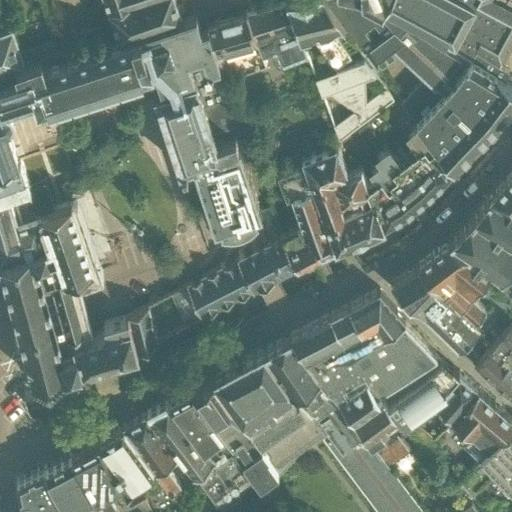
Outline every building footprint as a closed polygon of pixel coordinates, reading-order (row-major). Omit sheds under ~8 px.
[(104,0),(118,38),(181,18),(174,0),(104,0)] [(310,33),(338,70),(355,63),(330,28),(338,24),(342,23),(344,26),(368,57),(411,25),(382,7),(362,0),(292,0),(287,2),(299,35),(310,33)] [(362,0),(382,7),(411,25),(471,61),(475,55),(506,74),(502,80),(511,86),(511,84),(504,79),(508,72),(509,72),(508,72),(509,70),(501,65),(511,44),(511,22),(477,4),(479,0),(362,0)] [(246,11),(262,54),(271,50),(276,63),(283,65),(306,56),(299,35),(287,2),(246,11)] [(208,21),(226,74),(265,62),(262,54),(246,11),(208,21)] [(0,166),(18,161),(6,123),(8,122),(13,115),(150,70),(157,91),(155,92),(179,165),(181,164),(182,166),(186,165),(185,163),(193,161),(215,225),(261,210),(239,146),(235,136),(216,142),(212,131),(242,121),(239,113),(235,103),(234,100),(226,74),(208,21),(207,22),(207,26),(200,28),(195,13),(181,18),(118,38),(61,57),(45,63),(42,56),(14,65),(17,72),(0,77),(0,166)] [(0,70),(14,65),(42,56),(45,63),(61,57),(54,36),(21,47),(18,37),(13,23),(0,27),(0,70)] [(471,61),(411,25),(368,57),(376,68),(399,50),(425,74),(400,98),(418,124),(453,168),(488,131),(492,126),(497,121),(511,104),(511,86),(502,80),(506,74),(475,55),(471,61)] [(355,63),(338,70),(315,79),(320,92),(331,89),(355,108),(333,125),(339,140),(351,132),(394,99),(384,86),(365,101),(364,76),(374,72),(364,59),(355,63)] [(244,100),(235,103),(239,113),(248,110),(244,100)] [(453,168),(418,124),(408,132),(418,147),(410,153),(435,186),(443,177),(444,177),(446,174),(450,171),(453,168)] [(383,223),(368,186),(361,167),(348,172),(337,143),(301,156),(304,163),(335,245),(341,243),(346,240),(364,232),(383,223)] [(473,176),(467,183),(448,201),(434,215),(427,221),(448,240),(450,239),(490,270),(501,279),(511,286),(511,154),(500,145),(488,159),(508,176),(496,188),(495,189),(494,191),(473,176)] [(435,186),(410,153),(399,161),(389,147),(377,155),(381,161),(413,204),(415,203),(417,201),(427,194),(435,186)] [(18,161),(0,166),(0,258),(46,243),(40,225),(48,222),(46,215),(44,209),(52,206),(49,200),(39,193),(35,188),(31,190),(21,160),(18,161)] [(413,204),(381,161),(371,168),(379,178),(368,186),(383,223),(406,210),(409,207),(411,206),(413,204)] [(335,245),(304,163),(277,173),(285,195),(291,193),(302,217),(294,221),(296,227),(298,226),(301,232),(307,236),(315,256),(319,254),(324,252),(335,246),(335,245)] [(65,184),(70,198),(69,198),(70,200),(84,195),(78,180),(65,184)] [(46,243),(0,258),(0,263),(1,266),(32,377),(89,361),(98,358),(108,356),(137,347),(143,344),(145,346),(152,342),(152,339),(157,337),(148,303),(128,313),(104,320),(101,330),(101,331),(91,333),(84,336),(82,328),(83,327),(68,276),(93,267),(70,200),(52,206),(44,209),(46,215),(48,222),(40,225),(46,243)] [(296,227),(294,221),(282,228),(290,244),(287,246),(297,265),(313,257),(314,256),(315,256),(307,236),(301,232),(298,226),(296,227)] [(290,244),(282,228),(256,241),(258,247),(186,284),(201,314),(257,286),(267,280),(275,276),(297,265),(287,246),(290,244)] [(450,239),(448,240),(434,251),(417,229),(402,242),(381,254),(394,277),(393,277),(389,280),(393,283),(415,306),(417,307),(423,313),(426,316),(428,318),(436,326),(438,328),(446,337),(449,339),(458,348),(458,347),(467,338),(470,334),(480,325),(474,320),(485,307),(478,301),(473,296),(480,289),(481,288),(477,285),(490,270),(450,239)] [(200,352),(213,375),(275,464),(320,432),(323,436),(379,511),(479,511),(471,502),(458,511),(425,511),(394,471),(376,448),(372,443),(370,444),(338,399),(349,391),(345,385),(363,373),(367,378),(378,393),(381,390),(388,400),(441,359),(428,345),(402,318),(405,315),(383,292),(379,287),(378,288),(378,287),(377,288),(375,289),(367,273),(373,270),(368,261),(366,263),(314,288),(299,297),(312,321),(288,334),(283,337),(269,344),(254,353),(245,357),(243,358),(234,363),(220,340),(200,352)] [(269,313),(250,323),(258,338),(264,335),(269,344),(283,337),(269,313)] [(511,320),(476,362),(475,363),(511,394),(511,320)] [(442,359),(441,359),(388,400),(381,390),(378,393),(367,378),(349,391),(338,399),(370,444),(372,443),(376,448),(388,440),(377,424),(395,411),(403,421),(411,416),(410,415),(433,399),(450,417),(477,386),(459,370),(457,372),(442,358),(442,359)] [(149,409),(178,452),(192,472),(191,473),(211,500),(218,509),(239,494),(233,484),(252,470),(192,386),(176,363),(155,373),(171,397),(149,409)] [(278,468),(275,464),(213,375),(192,386),(252,470),(255,475),(260,481),(278,468)] [(166,461),(178,452),(149,409),(142,413),(129,394),(126,387),(122,389),(119,391),(116,382),(100,387),(107,400),(114,397),(129,419),(123,423),(156,470),(170,490),(181,482),(166,461)] [(450,417),(453,420),(472,437),(464,446),(479,460),(488,451),(511,424),(511,416),(502,408),(500,407),(494,401),(491,399),(477,386),(450,417)] [(0,414),(1,415),(15,400),(0,389),(0,414)] [(124,475),(97,438),(91,441),(77,417),(74,413),(65,417),(61,419),(55,422),(55,423),(72,451),(72,452),(102,501),(108,511),(153,511),(145,495),(127,505),(124,499),(118,498),(115,500),(106,486),(124,475)] [(408,427),(427,444),(433,438),(414,420),(408,427)] [(55,423),(55,422),(43,422),(43,424),(36,428),(55,460),(45,465),(68,502),(79,498),(83,506),(85,510),(102,501),(72,452),(72,451),(55,423)] [(97,438),(124,475),(127,481),(144,470),(148,476),(156,470),(123,423),(97,438)] [(511,424),(488,451),(479,460),(459,480),(472,495),(495,472),(511,489),(511,424)] [(0,511),(24,511),(68,502),(45,465),(17,478),(17,482),(0,486),(0,511)] [(108,511),(102,501),(85,510),(85,511),(108,511)] [(85,511),(85,510),(83,506),(68,511),(66,504),(69,504),(68,502),(24,511),(85,511)]
